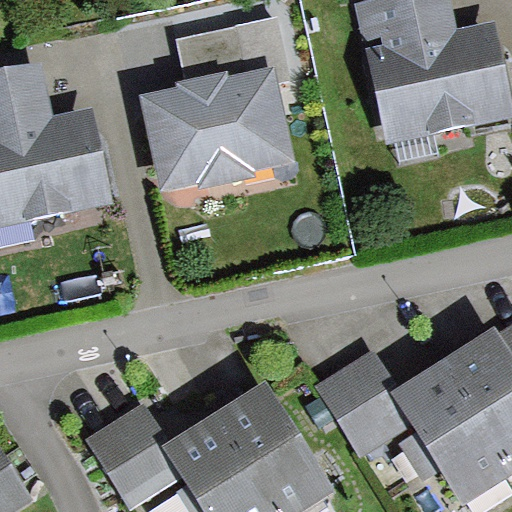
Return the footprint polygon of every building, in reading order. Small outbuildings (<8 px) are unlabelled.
[(449,0),(411,0),(356,9),(392,162),(511,133),(511,107),(494,39),(460,44),(449,0)] [(192,111),(148,120),(170,221),(303,193),(280,86),(254,92),(243,40),(179,53),(192,111)] [(45,82),(0,92),(0,252),(122,225),(99,125),(57,134),(45,82)] [(505,511),(511,507),(511,360),(505,350),(469,372),(432,395),(408,410),(381,372),(327,405),(370,472),(418,443),(461,511),(505,511)] [(139,397),(70,436),(113,511),(125,511),(169,487),(183,511),(319,511),(333,504),(259,374),(226,393),(193,411),(159,431),(139,397)]
